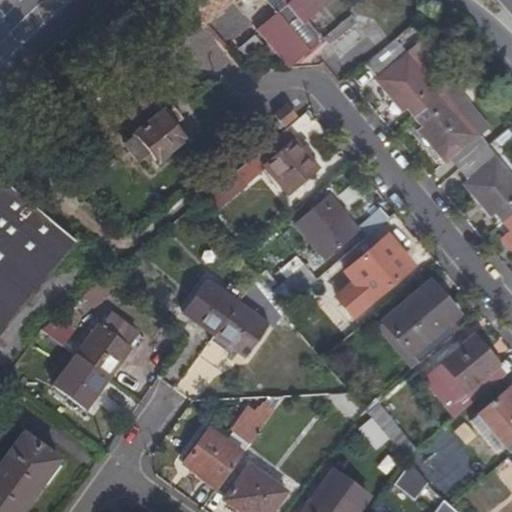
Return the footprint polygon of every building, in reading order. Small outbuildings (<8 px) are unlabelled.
[(257,31),(288,68),(318,43),(317,34),(306,22),(332,0),(265,0),(277,14),(257,31)] [(325,35),(336,48),(358,29),(348,16),(325,35)] [(432,32),(424,21),(367,66),(376,78),(374,80),(389,99),(395,95),(406,109),(414,118),(451,86),(442,75),(432,82),(407,52),(432,32)] [(460,97),(451,86),(414,118),(421,127),(433,141),(428,145),(443,163),(450,158),(459,169),(486,147),(451,105),(460,97)] [(126,113),(140,131),(124,143),(140,162),(150,154),(157,163),(185,141),(173,126),(182,120),(173,108),(165,115),(148,95),(126,113)] [(395,95),(389,99),(401,113),(406,109),(395,95)] [(296,117),(286,106),(274,116),(284,128),(296,117)] [(433,141),(421,127),(416,131),(428,145),(433,141)] [(319,167),(294,138),(262,165),(288,193),(319,167)] [(511,178),(486,147),(459,169),(468,181),(462,186),(479,205),(483,201),(494,215),(501,224),(511,214),(511,178)] [(250,156),(201,197),(213,212),(263,171),(250,156)] [(0,336),(75,244),(0,181),(0,336)] [(357,230),(328,196),(295,224),(324,257),(357,230)] [(489,219),(494,215),(483,201),(479,205),(489,219)] [(511,214),(501,224),(509,233),(511,236),(511,214)] [(412,264),(387,234),(343,271),(348,277),(330,293),(350,317),(412,264)] [(263,269),(252,277),(254,279),(279,309),(315,279),(302,264),(285,279),(276,270),(269,276),(263,269)] [(182,313),(213,336),(236,303),(205,281),(182,313)] [(383,321),(416,362),(451,333),(444,326),(456,316),(429,283),(383,321)] [(97,287),(67,309),(76,320),(106,298),(97,287)] [(236,303),(213,336),(243,358),(267,325),(236,303)] [(96,325),(73,356),(106,380),(128,349),(126,348),(138,332),(110,312),(98,328),(96,325)] [(40,333),(70,351),(74,345),(67,341),(74,329),(50,315),(40,333)] [(376,326),(410,368),(416,362),(383,321),(376,326)] [(444,406),(453,417),(466,406),(505,373),(472,334),(440,362),(453,377),(446,383),(456,395),(444,406)] [(106,380),(73,356),(51,387),(84,411),(106,380)] [(433,367),(446,383),(453,377),(440,362),(433,367)] [(503,444),(511,455),(511,454),(511,386),(471,420),(497,450),(503,444)] [(349,392),(325,394),(353,419),(362,407),(349,392)] [(388,437),(389,439),(405,458),(415,449),(378,404),(369,411),(389,435),(388,437)] [(388,437),(371,417),(359,427),(377,448),(389,439),(388,437)] [(181,464),(216,489),(237,460),(241,454),(206,429),(181,464)] [(0,511),(18,511),(58,459),(21,432),(0,460),(0,511)] [(289,469),(301,477),(312,461),(299,453),(289,469)] [(237,460),(216,489),(227,495),(246,467),(237,460)] [(406,465),(391,485),(413,501),(428,481),(406,465)] [(270,511),(284,494),(246,467),(227,495),(222,501),(237,511),(270,511)] [(356,511),(368,496),(332,469),(302,511),(356,511)] [(456,511),(441,501),(432,511),(456,511)]
